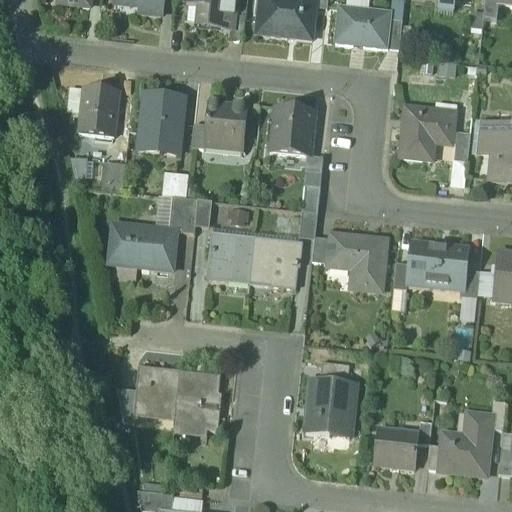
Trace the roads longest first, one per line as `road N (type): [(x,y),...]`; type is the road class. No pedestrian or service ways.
road 1 (residential): [(14,0),(25,50),(370,87),(362,205),(511,223)]
road 2 (residential): [(427,511),(263,494),(280,354),(126,337)]
